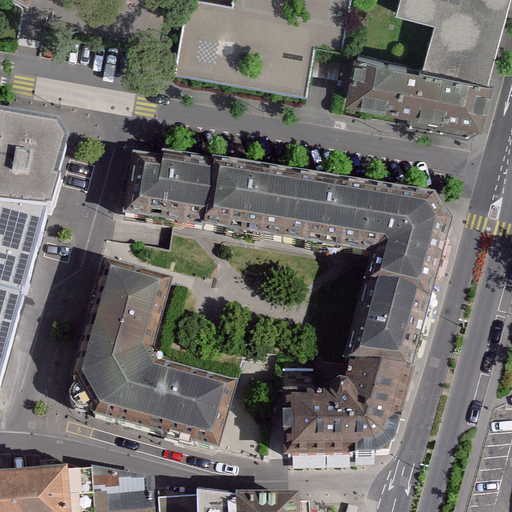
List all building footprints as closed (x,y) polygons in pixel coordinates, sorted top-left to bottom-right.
[(240,0),(240,8),(191,2),(185,32),(177,73),(309,100),(315,49),(347,52),(353,0),(240,0)] [(511,0),(397,0),(394,12),(433,23),(421,70),(487,86),(511,0)] [(421,70),(357,55),(345,102),(413,119),(410,127),(468,140),(480,135),(494,88),(487,86),(421,70)] [(61,132),(0,120),(0,208),(47,217),(59,219),(65,182),(60,181),(68,140),(61,132)] [(217,163),(141,149),(124,216),(200,233),(217,163)] [(217,163),(200,233),(372,259),(361,292),(428,307),(448,222),(437,197),(217,163)] [(47,217),(0,208),(0,296),(24,303),(47,217)] [(167,286),(108,268),(72,385),(94,413),(213,450),(232,387),(159,372),(146,355),(167,286)] [(428,307),(361,292),(346,358),(413,373),(428,307)] [(24,303),(0,296),(0,385),(2,384),(24,303)] [(328,396),(279,396),(280,465),(357,463),(385,455),(414,377),(353,364),(342,388),(328,396)] [(65,511),(63,479),(0,484),(0,511),(65,511)] [(301,511),(301,502),(199,496),(200,510),(199,511),(301,511)] [(156,511),(156,501),(94,502),(94,511),(156,511)]
